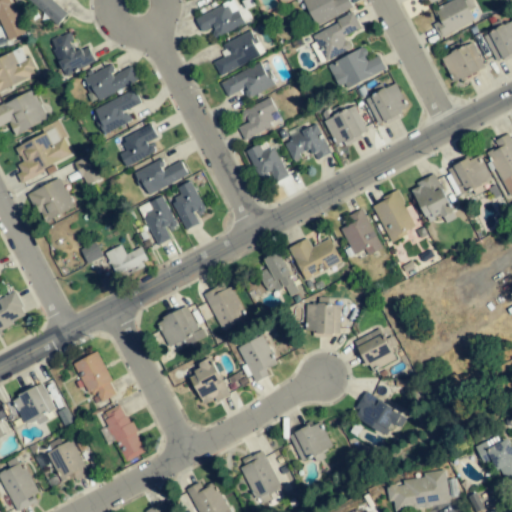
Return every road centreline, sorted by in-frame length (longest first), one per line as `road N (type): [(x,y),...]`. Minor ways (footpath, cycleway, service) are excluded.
road 1 (residential): [(511,91),(0,363)]
road 2 (residential): [(257,231),(135,1)]
road 3 (residential): [(112,306),(184,454)]
road 4 (residential): [(184,454),(320,378)]
road 5 (residential): [(67,328),(0,201)]
road 6 (residential): [(446,128),(381,0)]
road 7 (residential): [(184,454),(76,511)]
